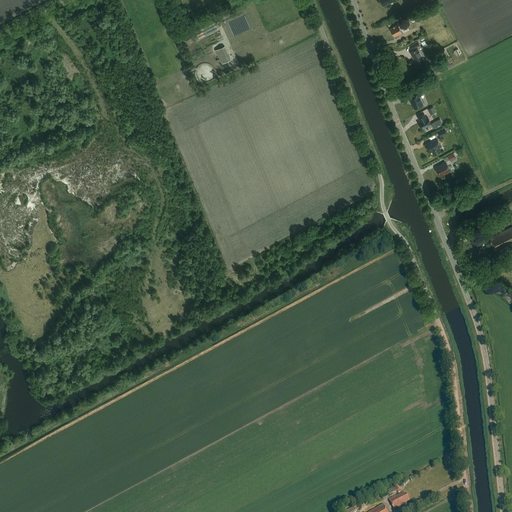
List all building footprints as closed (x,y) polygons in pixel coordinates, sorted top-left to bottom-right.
[(397,24),(398,24),(390,29),(394,36),(402,32),(399,27),(404,25),(402,21),(397,24)] [(214,22),(193,32),(194,34),(196,33),(199,39),(218,30),(214,22)] [(410,52),(416,63),(423,59),(418,49),(416,50),(415,48),(420,45),(418,42),(410,46),(412,50),(412,49),(413,51),(410,52)] [(231,60),(225,46),(215,50),(221,64),(231,60)] [(444,51),(435,55),(437,60),(446,55),(445,53),(446,52),(445,50),(444,51)] [(451,58),(442,62),(445,67),(453,63),(451,58)] [(415,96),(409,98),(411,103),(412,102),(414,109),(423,106),(419,96),(423,94),(420,88),(413,91),(415,96)] [(433,107),(428,110),(431,115),(436,112),(433,107)] [(424,114),(418,117),(421,121),(418,123),(422,129),(431,124),(431,123),(428,118),(426,118),(424,114)] [(431,123),(431,124),(434,128),(442,124),(439,119),(431,123)] [(445,128),(437,132),(440,137),(447,133),(445,128)] [(437,139),(426,145),(430,152),(432,151),(434,154),(440,151),(438,148),(441,146),(437,139)] [(446,162),(436,168),(440,176),(441,176),(445,174),(450,171),(446,162)] [(511,226),(489,238),(496,251),(511,242),(511,226)] [(382,499),(397,491),(397,492),(400,490),(398,486),(395,488),(391,490),(390,488),(380,494),(382,499)] [(403,492),(389,500),(394,510),(406,503),(409,501),(406,494),(405,495),(403,492)]
